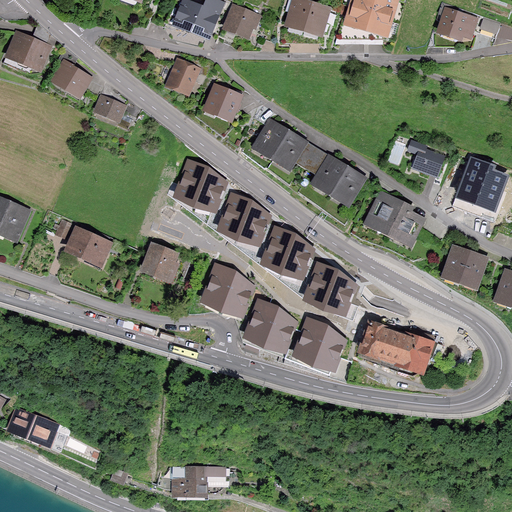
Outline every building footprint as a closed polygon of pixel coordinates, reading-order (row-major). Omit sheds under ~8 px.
[(211,42),(226,4),(216,0),(207,0),(204,8),(184,0),(173,27),(211,42)] [(296,0),(289,25),(320,34),(327,9),(296,0)] [(356,0),(349,22),(384,32),(394,0),(356,0)] [(444,22),(441,31),(459,37),(460,34),(470,37),(475,21),(459,16),(460,12),(455,11),(456,7),(442,3),(437,20),(444,22)] [(158,7),(151,22),(162,27),(168,12),(158,7)] [(235,8),(227,27),(247,36),(250,27),(255,30),(260,19),(235,8)] [(499,24),(479,18),(474,32),(495,39),(499,24)] [(39,25),(34,37),(48,43),(52,35),(39,25)] [(235,35),(228,32),(223,43),(231,46),(235,35)] [(16,33),(6,57),(41,72),(51,47),(16,33)] [(64,61),(52,81),(79,99),(92,79),(64,61)] [(179,63),(169,85),(187,93),(197,71),(179,63)] [(216,89),(208,109),(231,118),(233,111),(237,112),(240,105),(236,104),(239,97),(228,93),(231,85),(217,79),(214,88),(216,89)] [(101,97),(95,112),(119,121),(125,106),(101,97)] [(271,124),(257,147),(273,156),(287,134),(271,124)] [(303,144),(287,134),(273,156),(289,166),(293,161),(299,165),(308,151),(301,147),(303,144)] [(392,158),(403,160),(405,142),(395,140),(392,158)] [(412,142),(408,151),(418,155),(413,168),(437,177),(444,157),(425,151),(427,147),(412,142)] [(314,155),(308,151),(299,165),(306,169),(314,155)] [(321,159),(314,155),(306,169),(313,173),(321,159)] [(327,163),(321,159),(313,173),(319,177),(316,183),(332,192),(346,170),(329,160),(327,163)] [(187,160),(174,196),(216,212),(227,182),(209,168),(187,160)] [(470,166),(461,193),(495,205),(504,179),(470,166)] [(362,180),(346,170),(332,192),(348,202),(362,180)] [(253,201),(231,193),(217,231),(259,246),(271,216),(253,201)] [(382,195),(369,222),(410,242),(424,216),(382,195)] [(0,226),(10,204),(0,199),(0,226)] [(10,204),(0,226),(0,230),(17,238),(28,212),(10,204)] [(64,220),(58,234),(66,237),(72,224),(64,220)] [(296,235),(275,227),(261,264),(303,280),(314,249),(296,235)] [(78,232),(71,250),(99,262),(106,245),(78,232)] [(153,248),(145,270),(170,280),(176,265),(171,263),(174,256),(153,248)] [(455,249),(446,275),(476,285),(485,259),(455,249)] [(338,271),(318,263),(304,299),(345,315),(357,285),(338,271)] [(254,282),(217,268),(204,304),(241,318),(254,282)] [(511,274),(507,273),(498,299),(511,303),(511,274)] [(295,318),(261,305),(248,340),(281,353),(295,318)] [(366,317),(354,352),(408,369),(412,356),(426,361),(433,339),(366,317)] [(345,338),(311,323),(296,358),(330,373),(345,338)] [(57,426),(20,411),(13,429),(50,444),(57,426)] [(117,469),(112,480),(123,485),(127,474),(117,469)] [(174,469),(174,496),(205,496),(205,482),(229,482),(229,469),(174,469)]
